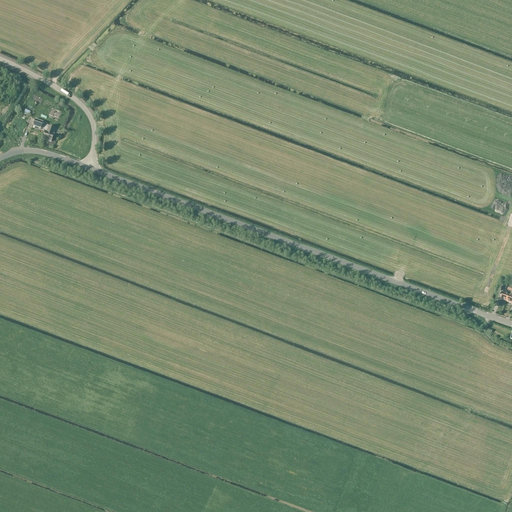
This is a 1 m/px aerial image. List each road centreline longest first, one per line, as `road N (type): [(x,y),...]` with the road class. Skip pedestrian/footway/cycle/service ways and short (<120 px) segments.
road 1 (tertiary): [(511,324),(88,167)]
road 2 (unclassified): [(88,167),(88,112),(0,59)]
